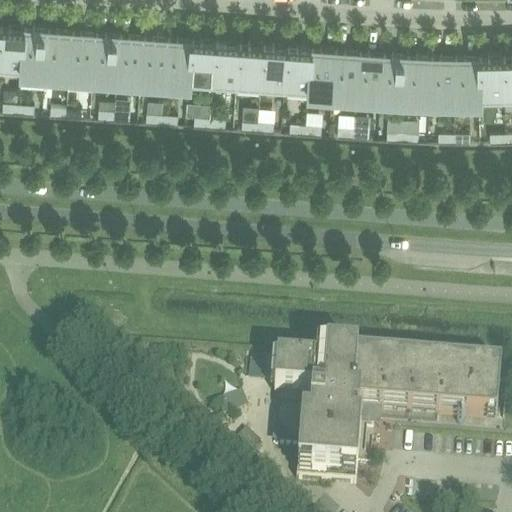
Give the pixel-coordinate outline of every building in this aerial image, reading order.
[(20,72),(21,72),(24,27),(0,25),(0,28),(0,64),(21,66),(20,72)] [(21,72),(45,74),(48,29),(24,27),(21,72)] [(45,74),(69,76),(72,30),(48,29),(45,74)] [(93,72),(94,72),(96,32),(72,30),(69,76),(92,77),(93,72)] [(116,79),(117,79),(120,34),(96,32),(94,72),(117,73),(116,79)] [(140,75),(142,75),(144,36),(120,34),(117,79),(140,81),(140,75)] [(164,83),(165,83),(169,37),(144,36),(142,75),(164,77),(164,83)] [(188,79),(190,79),(193,39),(169,37),(165,83),(188,84),(188,79)] [(212,86),(213,86),(217,41),(193,39),(190,79),(212,80),(212,86)] [(236,82),(238,82),(241,43),(217,41),(213,86),(236,88),(236,82)] [(238,82),(262,84),(265,44),(241,43),(238,82)] [(262,84),(286,86),(289,46),(265,44),(262,84)] [(286,86),(310,87),(313,48),(289,46),(286,86)] [(332,95),(334,95),(337,50),(313,48),(310,87),(332,89),(332,95)] [(334,95),(358,97),(361,51),(337,50),(334,95)] [(382,93),(385,53),(361,51),(358,97),(381,99),(382,93)] [(382,93),(406,94),(409,55),(385,53),(382,93)] [(407,100),(430,101),(433,56),(409,55),(406,94),(407,94),(407,100)] [(503,95),(511,94),(511,55),(506,56),(503,95)] [(430,101),(454,102),(457,56),(451,56),(433,56),(430,101)] [(478,96),(479,96),(481,56),(457,56),(454,102),(478,102),(478,96)] [(479,96),(503,95),(506,56),(481,56),(479,96)] [(3,102),(2,112),(17,113),(18,103),(3,102)] [(33,114),(34,104),(18,103),(17,113),(33,114)] [(51,105),(50,115),(65,116),(66,106),(51,105)] [(81,117),(82,107),(66,106),(65,116),(81,117)] [(98,108),(98,119),(113,120),(114,110),(98,108)] [(129,121),(130,111),(114,110),(113,120),(129,121)] [(146,112),(146,122),(161,123),(162,113),(146,112)] [(177,124),(178,114),(162,113),(161,123),(177,124)] [(194,115),(193,125),(209,127),(210,117),(194,115)] [(225,128),(226,118),(210,117),(209,127),(225,128)] [(242,119),(241,129),(257,131),(257,121),(242,119)] [(273,132),(273,122),(257,121),(257,131),(273,132)] [(290,123),(289,133),(305,134),(305,124),(290,123)] [(320,135),(321,125),(305,124),(305,134),(320,135)] [(337,126),(337,136),(352,137),(353,127),(337,126)] [(368,138),(369,128),(353,127),(352,137),(368,138)] [(387,130),(386,140),(401,140),(402,130),(387,130)] [(418,141),(418,131),(402,130),(401,140),(418,141)] [(438,132),(438,142),(453,142),(453,132),(438,132)] [(469,142),(469,132),(453,132),(453,142),(469,142)] [(489,132),(490,142),(506,142),(505,132),(489,132)] [(355,484),(357,461),(359,425),(349,424),(350,417),(357,418),(358,407),(373,408),(495,418),(500,367),(325,353),(324,366),(276,362),(273,393),(279,394),(276,438),(298,440),(295,479),(355,484)]
